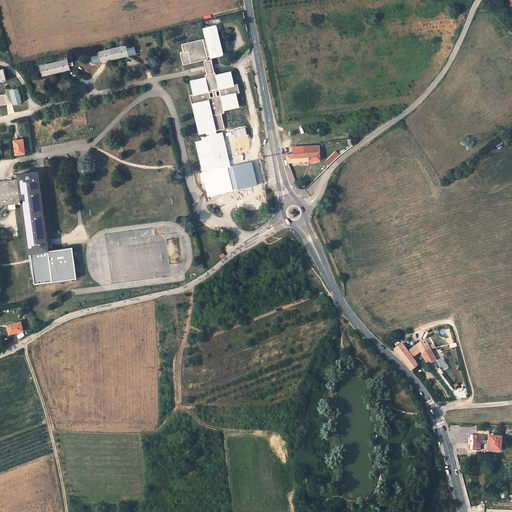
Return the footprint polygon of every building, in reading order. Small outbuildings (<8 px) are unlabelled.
[(215,25),(204,28),(206,38),(181,44),(183,52),(180,53),(183,65),(203,60),(206,75),(205,75),(205,79),(190,82),(193,95),(189,95),(191,105),(193,104),(200,135),(205,133),(206,136),(200,137),(201,141),(194,142),(201,173),(229,167),(222,133),(216,134),(215,131),(224,129),(220,114),(224,113),(223,109),(238,106),(235,94),(239,93),(237,84),(233,85),(231,73),(216,77),(215,73),(214,73),(212,62),(213,61),(212,58),(222,56),(215,25)] [(126,45),(98,52),(98,55),(91,57),(92,63),(136,53),(134,47),(127,48),(126,45)] [(67,59),(39,66),(41,75),(70,68),(67,59)] [(10,89),(12,105),(21,104),(19,88),(10,89)] [(21,139),(13,141),(15,155),(25,153),(23,144),(22,145),(21,139)] [(292,147),(293,154),(286,155),(288,162),(320,160),(319,150),(319,146),(292,147)] [(336,159),(332,155),(328,159),(332,163),(336,159)] [(0,205),(21,203),(28,253),(30,252),(34,284),(56,281),(72,279),(76,278),(74,261),(72,247),(48,250),(38,171),(17,174),(18,179),(0,181),(0,205)] [(23,331),(21,322),(11,324),(12,325),(7,326),(9,334),(23,331)] [(411,370),(418,364),(412,357),(421,351),(426,360),(427,362),(435,359),(436,359),(425,339),(408,352),(402,343),(395,349),(405,361),(411,370)] [(469,450),(481,450),(481,444),(478,444),(478,439),(481,439),(481,435),(469,434),(469,450)] [(502,437),(489,436),(489,450),(495,451),(495,450),(501,450),(502,437)]
